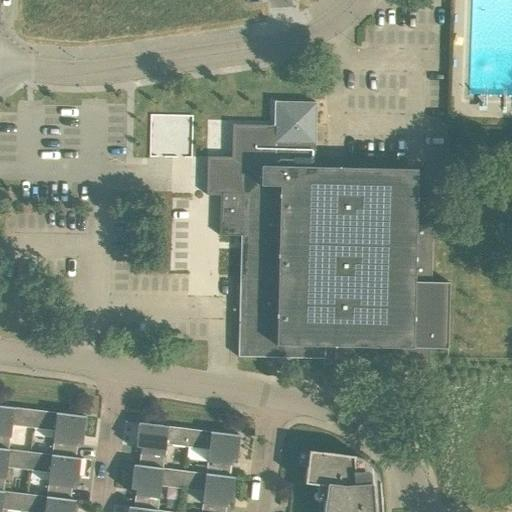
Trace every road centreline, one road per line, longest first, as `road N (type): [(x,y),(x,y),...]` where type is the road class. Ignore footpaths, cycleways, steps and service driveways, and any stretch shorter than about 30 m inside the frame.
road 1 (residential): [(0,73),(84,77),(284,45)]
road 2 (residential): [(412,511),(398,461),(363,427),(275,404)]
road 3 (residential): [(275,404),(124,371)]
road 4 (residential): [(105,511),(124,371)]
road 5 (residential): [(124,371),(0,354)]
